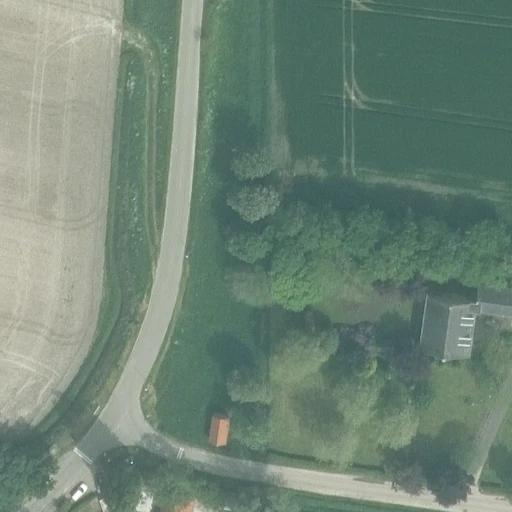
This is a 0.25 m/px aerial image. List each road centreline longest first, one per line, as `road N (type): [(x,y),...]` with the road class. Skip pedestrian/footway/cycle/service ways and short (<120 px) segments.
road 1 (tertiary): [(111,421),(158,323),(176,221),(191,0)]
road 2 (unclassified): [(500,511),(214,466),(143,442),(111,421)]
road 3 (tertiary): [(27,511),(111,421)]
